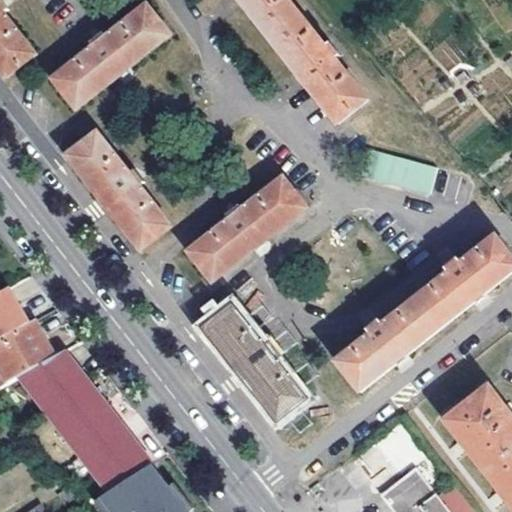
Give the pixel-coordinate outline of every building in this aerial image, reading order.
[(0,0),(0,69),(6,78),(36,54),(5,14),(10,10),(0,0)] [(332,44),(327,48),(288,0),(239,0),(299,74),(338,124),(368,100),(336,60),(341,56),(332,44)] [(147,5),(106,37),(103,33),(90,43),(94,47),(53,80),(78,109),(125,72),(171,35),(147,5)] [(135,170),(130,174),(97,133),(68,157),(103,200),(143,251),(173,228),(140,187),(145,183),(135,170)] [(362,173),(429,191),(435,165),(369,147),(362,173)] [(284,178),(245,209),(241,205),(228,216),(231,220),(190,251),(213,281),(260,245),(308,209),(284,178)] [(446,269),(449,273),(383,325),(380,320),(367,330),(371,335),(337,361),(361,391),(401,360),(481,297),(511,272),(511,255),(496,236),(462,263),(458,259),(452,264),(446,269)] [(8,289),(0,293),(0,339),(28,324),(8,289)] [(308,399),(276,359),(280,355),(270,342),(266,346),(233,305),(203,328),(240,376),(277,423),(308,399)] [(28,324),(0,339),(0,369),(7,382),(19,376),(52,357),(35,320),(28,324)] [(52,357),(19,376),(108,492),(149,465),(62,352),(52,357)] [(505,407),(490,387),(446,421),(464,444),(503,495),(511,506),(511,404),(510,403),(505,407)] [(366,472),(385,469),(381,449),(363,452),(366,472)] [(185,511),(149,465),(108,492),(77,511),(185,511)] [(441,498),(417,468),(382,496),(395,511),(475,511),(456,487),(441,498)] [(50,499),(31,511),(50,511),(56,508),(50,499)]
